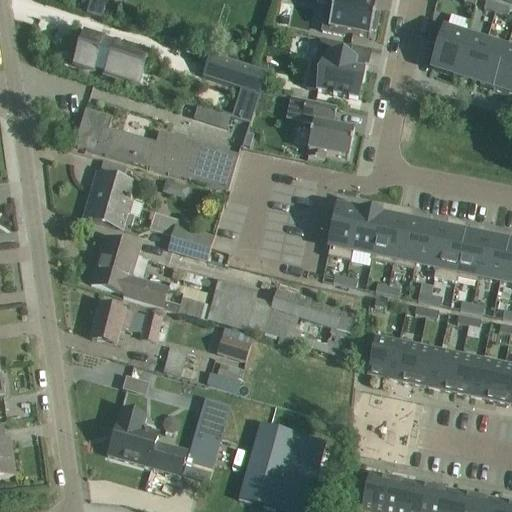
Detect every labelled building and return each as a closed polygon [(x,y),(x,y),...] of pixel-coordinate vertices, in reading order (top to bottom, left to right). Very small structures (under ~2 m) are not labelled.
[(91,0),(86,17),(102,22),(108,0),(91,0)] [(317,0),(316,4),(328,6),(322,34),(344,38),(345,34),(370,40),(371,32),(375,33),(379,16),(375,16),(376,8),(336,0),(317,0)] [(476,0),(464,0),(463,5),(475,8),(477,0),(476,0)] [(486,3),(484,11),(495,15),(498,7),(486,3)] [(498,7),(495,15),(507,19),(509,11),(498,7)] [(445,29),(432,71),(453,78),(467,36),(445,29)] [(84,35),(74,67),(137,87),(147,55),(101,40),(101,39),(83,33),(83,34),(83,35),(84,35)] [(467,36),(453,78),(475,85),(476,80),(488,42),(467,36)] [(488,42),(476,80),(496,87),(508,49),(488,42)] [(312,63),(306,91),(357,101),(363,74),(353,72),(354,64),(348,63),(351,49),(320,43),(316,64),(312,63)] [(511,49),(508,49),(496,87),(511,91),(511,49)] [(210,56),(202,79),(241,92),(259,98),(267,75),(253,70),(210,56)] [(305,104),(301,125),(313,127),(308,153),(309,154),(308,160),(324,163),(325,157),(349,162),(354,134),(332,130),(333,126),(336,110),(305,104)] [(199,109),(195,121),(227,132),(231,120),(199,109)] [(86,113),(74,149),(94,155),(230,196),(241,159),(159,135),(156,146),(109,132),(112,121),(105,118),(86,113)] [(248,136),(244,148),(251,150),(254,138),(248,136)] [(98,176),(84,222),(103,228),(123,233),(130,235),(134,219),(128,217),(137,187),(117,181),(98,176)] [(165,182),(161,195),(185,202),(189,189),(165,182)] [(338,211),(328,259),(350,264),(360,215),(338,211)] [(360,215),(350,264),(351,264),(353,254),(372,258),(371,263),(372,263),(381,219),(380,219),(360,215)] [(154,216),(149,233),(173,240),(169,253),(207,264),(213,245),(215,239),(193,232),(195,227),(154,216)] [(381,219),(372,263),(393,268),(402,224),(381,219)] [(402,224),(393,268),(414,272),(423,228),(402,224)] [(423,228),(414,272),(415,272),(416,268),(435,271),(433,281),(434,281),(444,233),(423,228)] [(444,233),(434,281),(456,286),(466,235),(465,234),(465,237),(444,233)] [(466,235),(456,286),(457,281),(478,285),(487,239),(466,235)] [(487,239),(478,285),(479,285),(480,281),(500,285),(508,243),(487,239)] [(105,241),(91,288),(110,293),(114,294),(124,297),(123,301),(163,313),(163,311),(169,313),(207,324),(207,323),(246,335),(245,336),(257,340),(259,334),(279,341),(277,347),(287,350),(289,344),(349,365),(356,319),(341,314),(343,309),(276,290),(270,311),(254,306),(258,295),(218,283),(211,308),(182,300),(180,309),(171,306),(165,305),(170,290),(131,279),(139,251),(124,247),(105,241)] [(508,243),(500,285),(511,287),(511,246),(509,246),(510,244),(508,243)] [(335,279),(333,287),(345,289),(346,281),(335,279)] [(346,281),(345,289),(356,291),(358,284),(346,281)] [(377,288),(375,295),(387,298),(388,290),(377,288)] [(388,290),(387,298),(398,300),(400,292),(388,290)] [(419,296),(418,304),(429,307),(431,299),(419,296)] [(431,299),(429,307),(441,309),(442,301),(431,299)] [(376,302),(374,310),(386,312),(388,304),(376,302)] [(462,305),(460,313),(471,315),(473,308),(462,305)] [(100,307),(92,342),(111,347),(115,348),(120,330),(131,333),(131,332),(141,334),(139,342),(156,346),(162,322),(135,316),(120,312),(100,307)] [(473,308),(471,315),(483,318),(484,310),(473,308)] [(416,310),(415,318),(426,320),(428,313),(416,310)] [(428,313),(426,320),(437,323),(439,315),(428,313)] [(511,315),(504,314),(502,322),(511,323),(511,315)] [(458,319),(457,327),(468,329),(470,321),(458,319)] [(470,321),(468,329),(480,332),(481,324),(470,321)] [(511,330),(501,328),(499,336),(511,338),(511,330)] [(224,330),(216,357),(245,366),(253,339),(224,330)] [(377,340),(369,378),(391,383),(399,344),(377,340)] [(399,344),(391,383),(412,387),(420,349),(399,344)] [(420,349),(412,387),(433,391),(441,353),(420,349)] [(169,350),(162,376),(180,380),(187,354),(169,350)] [(441,353),(433,391),(454,396),(462,358),(441,353)] [(462,358),(454,396),(476,400),(483,362),(462,358)] [(483,362),(476,400),(497,405),(505,366),(483,362)] [(211,376),(207,387),(236,396),(239,385),(240,386),(244,372),(220,365),(216,377),(211,376)] [(511,367),(505,366),(497,405),(511,407),(511,367)] [(123,393),(147,396),(149,382),(125,378),(123,393)] [(188,455),(187,454),(186,461),(215,468),(231,408),(205,401),(195,434),(194,434),(188,455)] [(117,427),(108,459),(150,471),(161,433),(144,428),(146,419),(122,412),(118,427),(117,427)] [(182,433),(162,428),(161,433),(150,471),(180,480),(186,461),(187,454),(188,452),(177,449),(182,433)] [(260,428),(238,503),(270,511),(307,511),(312,497),(334,503),(341,474),(319,469),(326,446),(260,428)] [(0,480),(15,479),(9,443),(0,444),(0,480)] [(371,476),(363,511),(386,511),(393,481),(371,476)] [(393,481),(386,511),(408,511),(414,485),(393,481)] [(414,485),(408,511),(430,511),(435,490),(414,485)] [(435,490),(430,511),(452,511),(456,494),(435,490)] [(456,494),(452,511),(474,511),(477,499),(456,494)] [(477,499),(474,511),(496,511),(498,503),(477,499)] [(511,511),(511,505),(498,503),(496,511),(511,511)]
